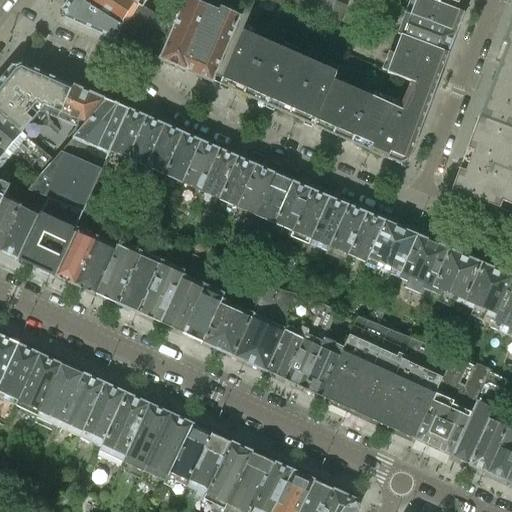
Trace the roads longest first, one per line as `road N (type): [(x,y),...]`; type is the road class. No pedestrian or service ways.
road 1 (residential): [(417,207),(188,108),(154,75),(3,0)]
road 2 (residential): [(0,293),(401,480)]
road 3 (residential): [(495,0),(417,207)]
